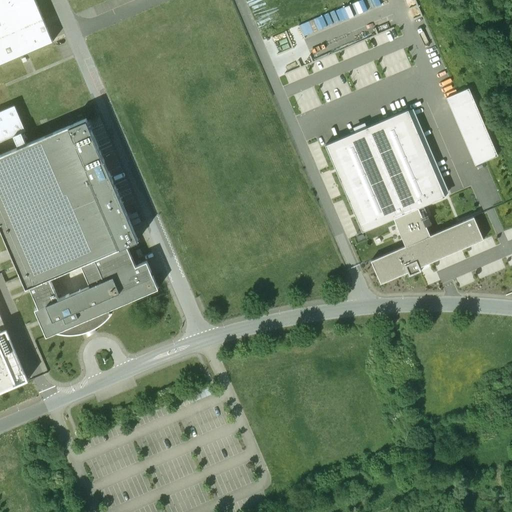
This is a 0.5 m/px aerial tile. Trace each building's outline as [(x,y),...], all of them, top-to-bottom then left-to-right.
[(35,0),(0,0),(0,63),(53,41),(35,0)] [(468,88),(446,98),(475,165),(497,155),(468,88)] [(19,148),(0,155),(0,227),(26,288),(30,286),(49,278),(81,264),(127,245),(138,240),(86,119),(27,144),(21,132),(25,131),(14,105),(0,111),(0,141),(13,135),(19,148)] [(408,110),(325,145),(362,231),(393,218),(405,246),(371,261),(380,283),(408,272),(409,275),(421,270),(419,267),(484,239),(474,216),(430,235),(418,207),(444,196),(408,110)] [(135,265),(127,245),(81,264),(90,285),(58,298),(49,278),(30,286),(38,307),(35,308),(46,336),(55,332),(68,334),(80,333),(93,329),(104,322),(112,312),(112,311),(110,312),(108,309),(158,288),(146,261),(135,265)] [(0,313),(0,391),(28,379),(0,313)] [(41,353),(45,363),(57,359),(53,349),(41,353)]
